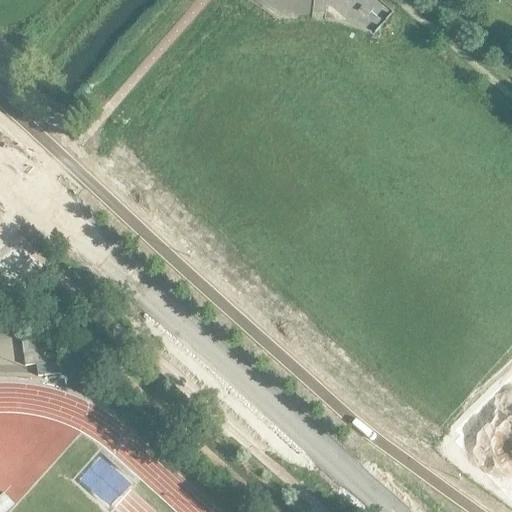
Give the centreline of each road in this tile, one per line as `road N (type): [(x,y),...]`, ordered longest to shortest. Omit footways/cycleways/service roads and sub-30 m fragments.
road 1 (tertiary): [(88,245),(390,511)]
road 2 (tertiary): [(88,245),(58,196),(0,146)]
